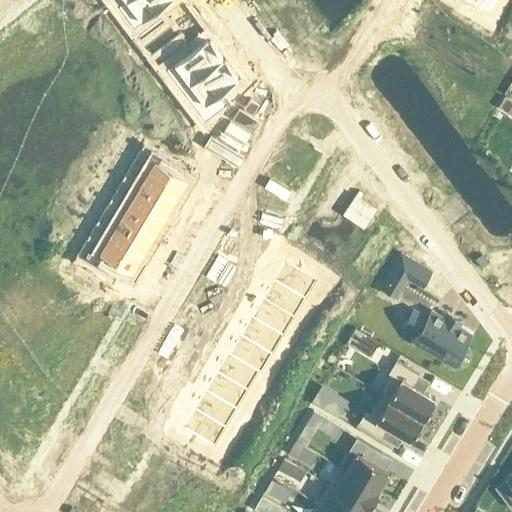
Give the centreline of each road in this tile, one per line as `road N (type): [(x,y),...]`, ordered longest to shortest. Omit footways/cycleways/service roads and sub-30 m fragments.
road 1 (residential): [(48,511),(290,98)]
road 2 (residential): [(327,95),(511,336)]
road 3 (residential): [(511,381),(433,511)]
road 4 (residential): [(290,98),(218,0)]
